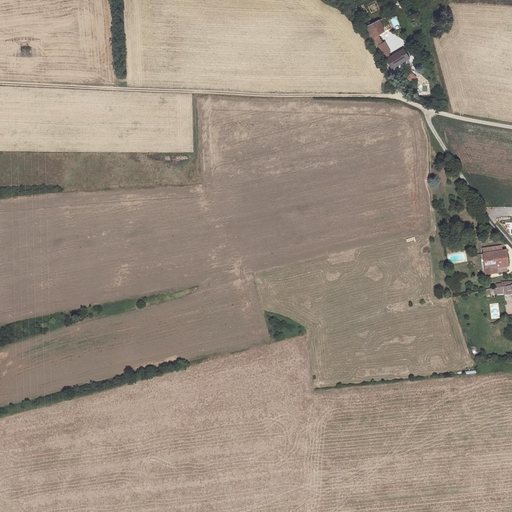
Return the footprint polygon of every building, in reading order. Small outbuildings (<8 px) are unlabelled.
[(369,31),(376,40),(379,37),(375,29),(382,25),(378,15),(364,22),(369,31)] [(379,37),(376,40),(381,49),(384,47),(388,44),(383,36),(379,37)] [(387,51),(384,47),(381,49),(389,63),(406,52),(401,43),(387,51)] [(484,247),(484,253),(500,251),(500,245),(484,247)] [(500,251),(484,253),(486,274),(498,273),(498,272),(507,270),(507,266),(509,266),(507,252),(507,250),(500,251)] [(511,286),(504,288),(498,288),(495,289),(496,295),(505,294),(505,295),(511,294),(511,286)]
